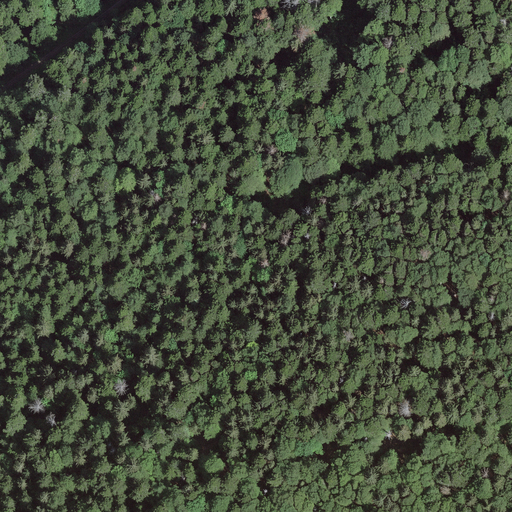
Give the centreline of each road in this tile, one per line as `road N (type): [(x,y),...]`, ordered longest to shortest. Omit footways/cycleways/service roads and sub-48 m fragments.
road 1 (track): [(511,427),(320,453),(207,511)]
road 2 (track): [(511,157),(385,174),(273,206)]
road 3 (track): [(0,93),(124,0)]
